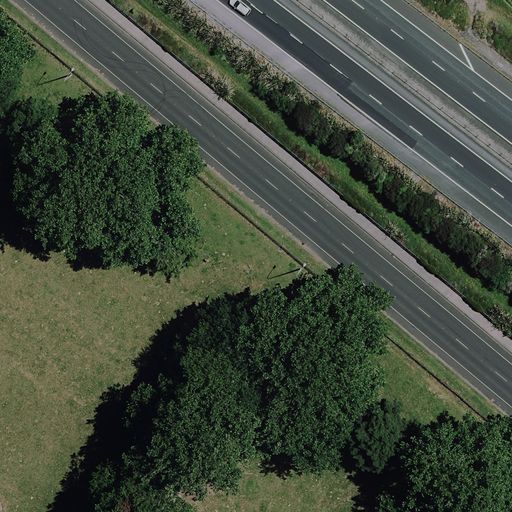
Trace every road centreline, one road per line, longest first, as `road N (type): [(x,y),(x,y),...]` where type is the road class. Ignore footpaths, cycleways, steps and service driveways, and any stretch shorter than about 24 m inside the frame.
road 1 (tertiary): [(50,0),(511,386)]
road 2 (motorway): [(511,219),(220,0)]
road 3 (motorway): [(306,0),(511,159)]
